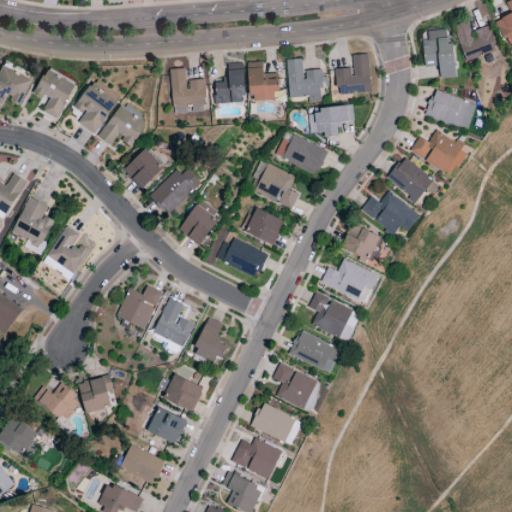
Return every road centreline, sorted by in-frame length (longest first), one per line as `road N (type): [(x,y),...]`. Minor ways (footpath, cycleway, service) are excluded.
road 1 (residential): [(177,511),(328,214),(381,145),(397,77),(386,19)]
road 2 (secondary): [(0,33),(101,48),(386,19)]
road 3 (residential): [(275,318),(179,269),(63,151),(0,135)]
road 4 (residential): [(511,362),(391,511)]
road 5 (secondary): [(143,21),(59,22),(0,12)]
road 6 (residential): [(69,345),(115,267),(149,239)]
road 7 (secondary): [(347,0),(216,15)]
